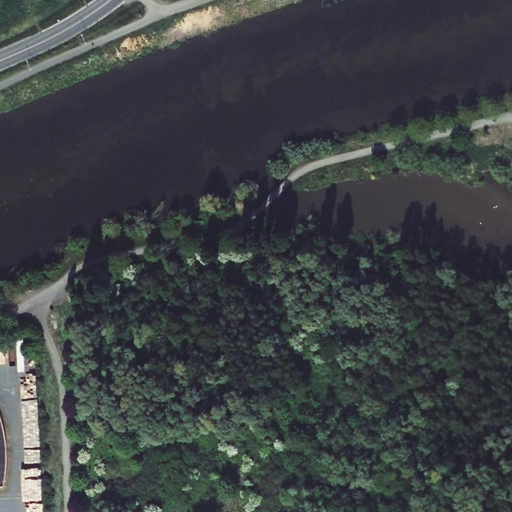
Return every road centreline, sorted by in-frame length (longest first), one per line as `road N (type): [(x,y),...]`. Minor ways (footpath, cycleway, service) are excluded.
road 1 (track): [(36,297),(61,376),(67,511)]
road 2 (tertiary): [(0,61),(110,0)]
